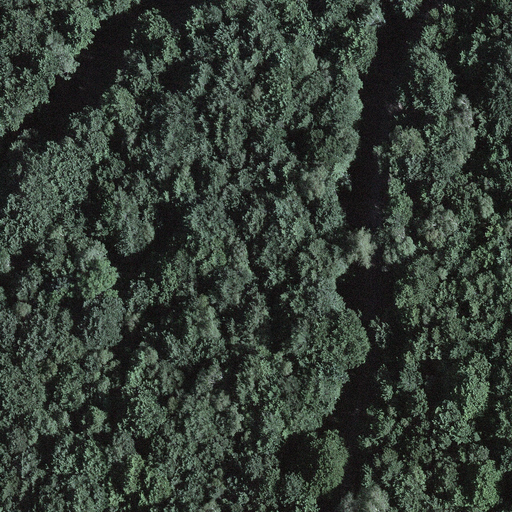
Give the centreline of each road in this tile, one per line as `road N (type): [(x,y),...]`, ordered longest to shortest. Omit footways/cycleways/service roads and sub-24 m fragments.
road 1 (track): [(369,511),(398,128),(463,0)]
road 2 (track): [(182,0),(137,17),(103,57),(77,116),(0,186)]
